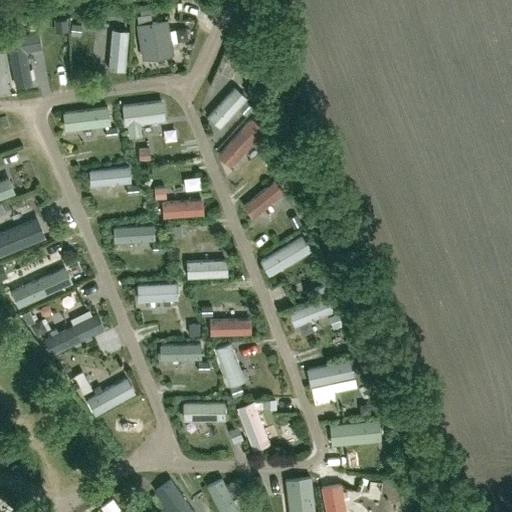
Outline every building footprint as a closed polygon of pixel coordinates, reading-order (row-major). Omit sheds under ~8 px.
[(139,24),(138,24),(142,57),(161,54),(163,56),(170,54),(173,50),(172,42),(170,42),(167,20),(151,22),(150,14),(138,16),(139,24)] [(112,30),(108,69),(124,70),(128,31),(112,30)] [(26,51),(42,48),(39,32),(6,38),(15,85),(18,84),(20,86),(27,84),(29,82),(32,82),(26,51)] [(208,116),(219,127),(246,98),(234,87),(208,116)] [(161,100),(123,105),(125,124),(128,124),(129,136),(141,135),(140,123),(164,120),(161,100)] [(109,124),(107,107),(64,112),(66,129),(109,124)] [(230,166),(262,131),(250,120),(218,155),(230,166)] [(128,169),(89,172),(90,186),(129,183),(128,169)] [(0,197),(12,193),(6,178),(0,180),(0,197)] [(275,180),(244,205),(253,216),(284,191),(275,180)] [(202,214),(201,199),(162,202),(163,217),(202,214)] [(0,233),(0,255),(43,238),(35,219),(0,233)] [(115,227),(116,241),(155,239),(154,224),(115,227)] [(269,275),(310,250),(301,236),(260,260),(269,275)] [(187,277),(226,275),(225,259),(186,261),(187,277)] [(12,291),(18,306),(70,283),(63,268),(12,291)] [(138,284),(139,300),(178,298),(177,282),(138,284)] [(290,312),(295,325),(332,311),(326,297),(290,312)] [(44,339),(51,354),(102,329),(95,314),(58,332),(56,328),(50,331),(52,335),(44,339)] [(209,319),(210,334),(249,333),(249,318),(209,319)] [(207,321),(194,322),(196,343),(208,342),(207,321)] [(120,340),(108,349),(119,364),(132,355),(120,340)] [(229,384),(244,379),(231,342),(215,347),(229,384)] [(161,360),(201,359),(201,344),(161,345),(161,360)] [(354,376),(351,359),(308,368),(312,385),(354,376)] [(95,414),(133,393),(125,378),(87,399),(95,414)] [(253,448),(269,441),(253,401),(237,407),(253,448)] [(185,402),(185,419),(224,419),(224,402),(185,402)] [(333,444),(380,439),(378,420),(331,424),(333,444)] [(0,425),(0,451),(6,462),(17,456),(0,425)] [(314,511),(310,477),(285,480),(289,511),(314,511)] [(170,511),(193,511),(170,479),(155,490),(170,511)] [(205,488),(218,511),(237,511),(220,480),(205,488)] [(321,487),(326,511),(346,511),(341,484),(321,487)]
